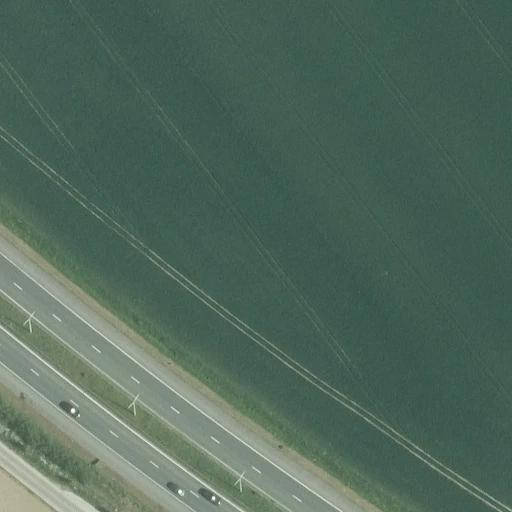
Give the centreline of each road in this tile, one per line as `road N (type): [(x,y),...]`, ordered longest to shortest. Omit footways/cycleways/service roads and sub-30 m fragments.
road 1 (trunk): [(320,511),(0,266)]
road 2 (trunk): [(0,342),(217,511)]
